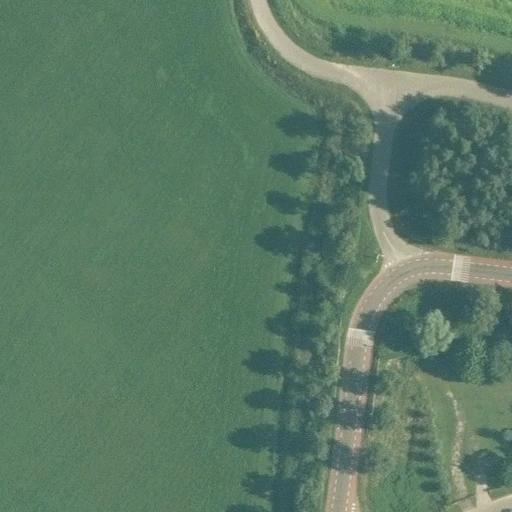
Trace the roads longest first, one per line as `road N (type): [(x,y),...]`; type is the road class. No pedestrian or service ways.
road 1 (tertiary): [(336,511),(361,334),(372,302),(399,278)]
road 2 (unclassified): [(400,107),(304,70),(262,0)]
road 3 (unclassified): [(399,278),(373,200),(385,133),(400,107)]
